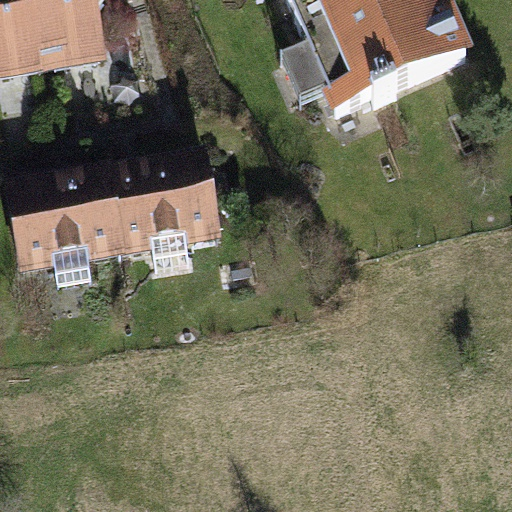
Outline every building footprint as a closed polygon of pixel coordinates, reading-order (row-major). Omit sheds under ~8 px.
[(0,0),(0,78),(41,72),(39,61),(27,0),(0,0)] [(27,0),(39,61),(58,58),(60,68),(102,62),(92,0),(27,0)] [(285,0),(337,119),(372,104),(375,111),(397,101),(394,95),(467,64),(438,0),(285,0)] [(205,164),(108,180),(119,254),(152,248),(157,275),(190,270),(185,243),(217,237),(205,164)] [(87,259),(119,254),(108,180),(51,189),(49,176),(7,183),(21,270),(54,264),(58,291),(92,285),(87,259)]
